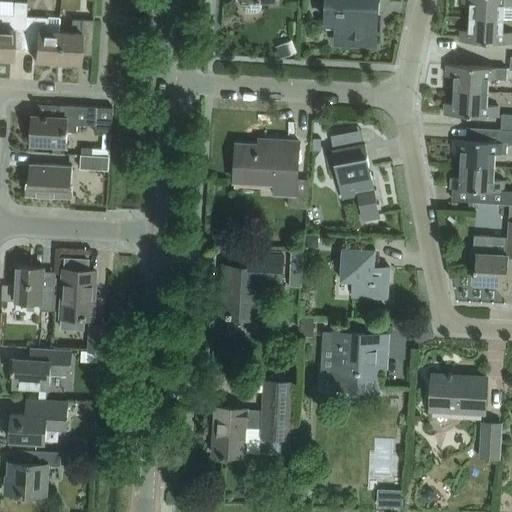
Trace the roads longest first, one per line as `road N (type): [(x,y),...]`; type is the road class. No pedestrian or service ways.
road 1 (residential): [(511,330),(443,325),(404,93)]
road 2 (unclassified): [(142,511),(160,234)]
road 3 (residential): [(404,93),(168,83)]
road 4 (residential): [(0,224),(160,234)]
road 5 (unclassified): [(160,234),(168,83)]
